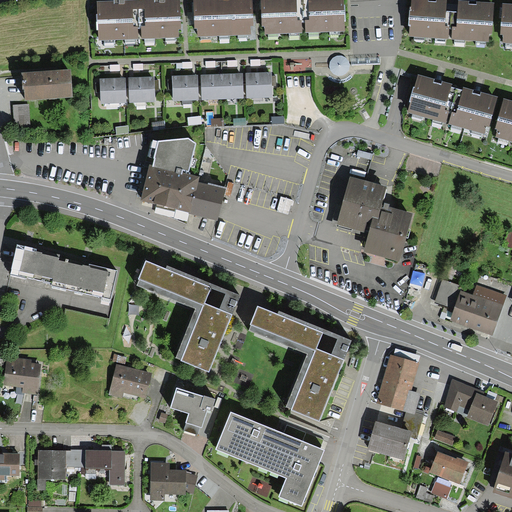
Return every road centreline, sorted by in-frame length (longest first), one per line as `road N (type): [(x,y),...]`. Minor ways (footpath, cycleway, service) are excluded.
road 1 (residential): [(511,178),(360,131),(336,131),(318,148),(281,282)]
road 2 (primary): [(281,282),(99,209),(7,188)]
road 3 (residential): [(338,482),(385,323)]
road 4 (residential): [(265,511),(166,440),(137,432)]
road 5 (residential): [(137,432),(0,428)]
road 6 (primary): [(499,370),(385,323)]
